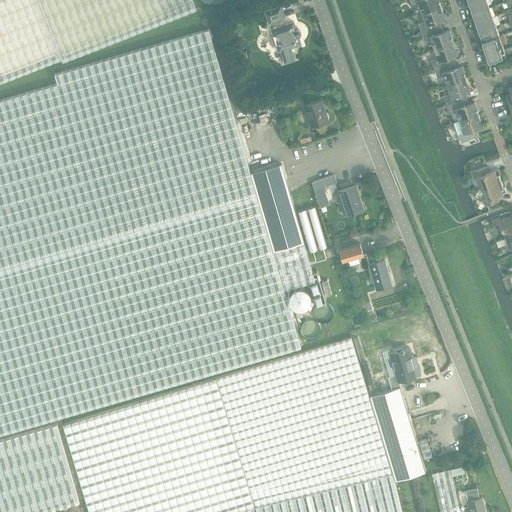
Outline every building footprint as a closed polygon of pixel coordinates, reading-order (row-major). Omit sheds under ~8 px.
[(0,0),(0,81),(61,58),(62,61),(197,10),(193,0),(0,0)] [(418,3),(422,12),(441,6),(438,0),(409,0),(412,5),(418,3)] [(476,0),(468,3),(472,13),(489,7),(486,0),(476,0)] [(273,35),(271,36),(270,38),(269,41),(270,43),(272,45),(274,46),(276,45),(279,52),(281,51),(285,63),(295,60),(291,48),(301,45),(294,21),(284,24),(283,19),(285,19),(281,6),(265,11),(269,23),(272,22),(274,28),(271,29),(273,35)] [(418,24),(421,33),(437,27),(435,21),(445,18),(441,6),(422,12),(425,21),(418,24)] [(472,13),(475,22),(492,16),(489,7),(472,13)] [(475,22),(478,32),(496,26),(492,16),(475,22)] [(478,32),(482,41),(499,35),(496,26),(478,32)] [(431,39),(434,49),(453,42),(449,29),(439,33),(437,27),(421,33),(424,41),(431,39)] [(301,346),(284,289),(250,172),(209,28),(54,73),(57,83),(0,98),(0,434),(8,433),(60,417),(301,346)] [(489,61),(506,55),(499,35),(482,41),(489,61)] [(431,60),(434,69),(450,63),(448,57),(458,54),(453,42),(434,49),(437,58),(431,60)] [(444,75),(447,85),(466,78),(462,66),(452,69),(450,63),(434,69),(437,78),(444,75)] [(443,96),(447,105),(463,99),(461,93),(470,90),(466,78),(447,85),(450,94),(443,96)] [(456,111),(459,121),(479,114),(474,102),(465,105),(463,99),(447,105),(450,114),(456,111)] [(311,126),(328,120),(321,100),(304,105),(311,126)] [(483,126),(479,114),(459,121),(454,122),(461,142),(473,138),(477,137),(474,129),(483,126)] [(308,282),(315,280),(304,241),(281,163),(250,172),(284,289),(308,282)] [(478,176),(482,187),(501,180),(499,174),(500,173),(498,168),(488,172),(486,166),(473,171),(475,177),(478,176)] [(334,175),(312,182),(320,207),(326,206),(329,204),(324,186),(335,182),(336,182),(334,175)] [(503,187),(501,180),(482,187),(485,198),(483,199),(485,205),(498,201),(496,195),(506,191),(505,186),(503,187)] [(346,214),(363,209),(355,185),(338,191),(346,214)] [(499,223),(505,237),(511,234),(511,214),(501,219),(500,217),(493,220),(494,225),(499,223)] [(510,242),(511,245),(511,234),(505,237),(496,241),(499,246),(510,242)] [(360,243),(340,249),(343,260),(348,259),(350,265),(360,263),(358,256),(363,255),(363,254),(360,243)] [(384,259),(369,264),(377,289),(391,284),(384,259)] [(315,282),(315,280),(308,282),(309,287),(311,286),(316,303),(326,300),(320,281),(317,282),(317,281),(315,282)] [(327,280),(322,281),(326,295),(332,294),(327,280)] [(313,300),(313,296),(311,294),(310,292),(306,290),(303,289),(301,289),(297,290),(295,291),(293,292),(291,296),(290,300),(291,304),(293,308),(295,309),(297,310),(301,312),(304,311),(306,311),(310,309),(311,307),(312,305),(313,303),(313,300)] [(337,313),(337,312),(337,310),(336,308),(334,305),(331,302),(329,302),(326,301),(322,302),(319,304),(316,308),(315,312),(316,316),(318,319),(319,321),(321,322),(323,323),(325,323),(329,323),(333,321),(335,319),(336,317),(337,315),(337,313)] [(320,329),(320,327),(319,325),(318,323),(317,321),(313,319),(311,318),(309,318),(305,319),(301,321),(300,323),(299,325),(298,327),(298,329),(299,333),(301,337),(304,339),(306,339),(308,340),(312,339),(314,339),(316,337),(318,336),(319,333),(320,329)] [(401,511),(394,480),(351,337),(62,424),(88,511),(401,511)] [(389,361),(388,363),(390,368),(392,370),(394,369),(396,374),(389,377),(392,389),(400,386),(399,381),(421,374),(416,356),(412,357),(409,346),(389,352),(392,360),(389,361)] [(401,387),(371,395),(395,480),(426,472),(401,387)] [(59,425),(0,441),(0,511),(50,511),(81,503),(59,425)] [(427,437),(419,440),(424,459),(432,456),(427,437)] [(451,469),(431,474),(440,511),(460,511),(452,476),(451,469)] [(469,511),(485,511),(482,497),(479,498),(477,488),(465,490),(468,500),(467,500),(469,511)]
